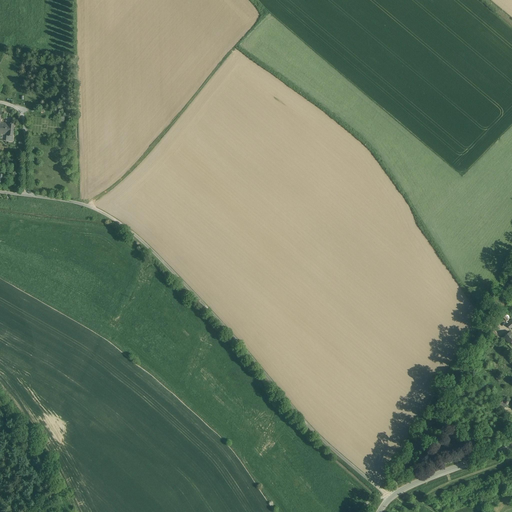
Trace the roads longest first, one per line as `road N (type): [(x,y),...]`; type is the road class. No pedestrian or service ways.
road 1 (track): [(0,191),(84,204),(121,222),(307,424),(385,494)]
road 2 (track): [(392,487),(511,283)]
road 3 (tertiary): [(511,446),(411,485),(379,511)]
